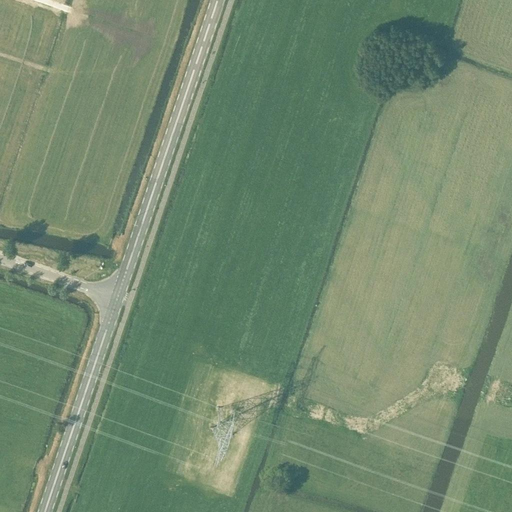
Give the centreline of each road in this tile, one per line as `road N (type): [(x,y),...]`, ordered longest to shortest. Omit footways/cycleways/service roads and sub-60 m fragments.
road 1 (secondary): [(118,298),(218,0)]
road 2 (secondary): [(45,511),(118,298)]
road 3 (unclassified): [(118,298),(0,259)]
